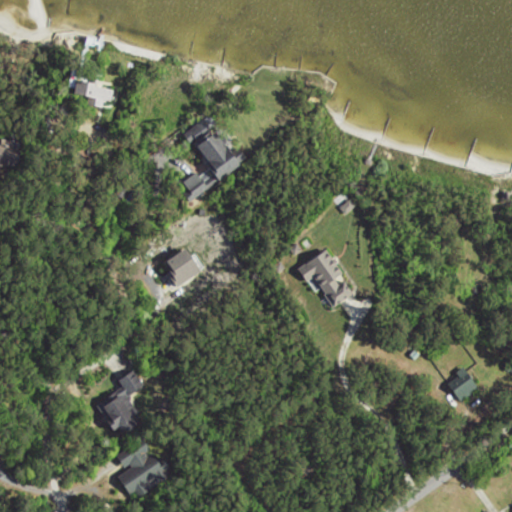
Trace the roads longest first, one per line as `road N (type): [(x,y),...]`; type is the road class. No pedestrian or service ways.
road 1 (residential): [(65,511),(50,483),(43,404),(0,337)]
road 2 (residential): [(511,424),(393,511)]
